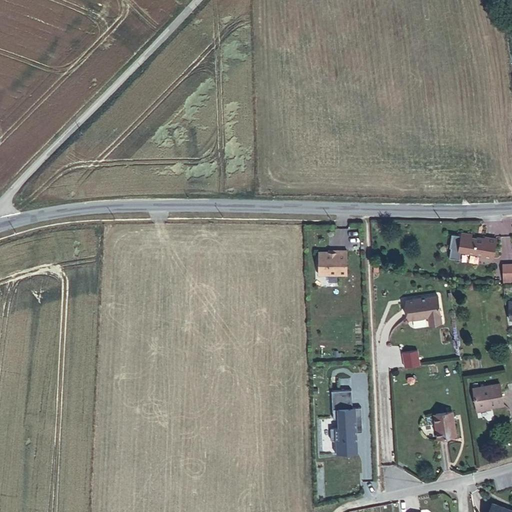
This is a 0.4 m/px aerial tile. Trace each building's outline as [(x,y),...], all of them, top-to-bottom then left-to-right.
[(493,259),(496,239),(486,238),(485,240),(472,238),(472,235),(462,233),(462,236),(452,234),(450,246),(449,246),(447,256),(460,258),(461,251),(482,254),(482,257),(493,259)] [(337,250),(337,252),(319,251),(319,274),(348,275),(348,250),(337,250)] [(511,264),(503,265),(503,278),(511,277),(511,264)] [(442,320),(438,295),(412,299),(413,302),(407,302),(410,320),(428,317),(429,322),(442,320)] [(501,383),(474,388),(477,409),(504,404),(501,383)] [(352,389),(332,390),(334,418),(340,418),(340,427),(332,428),(332,439),(335,440),(335,452),(358,451),(357,427),(363,426),(362,407),(353,408),(352,389)] [(438,438),(456,435),(453,411),(435,414),(438,438)] [(511,511),(511,510),(493,503),(489,511),(511,511)]
